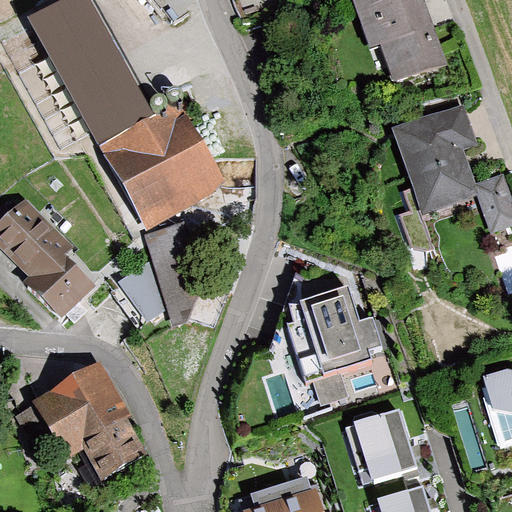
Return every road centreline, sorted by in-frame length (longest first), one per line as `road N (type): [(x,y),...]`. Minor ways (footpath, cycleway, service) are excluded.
road 1 (tertiary): [(209,0),(267,172),(255,251),(205,405),(188,511)]
road 2 (tertiary): [(0,335),(116,361),(182,511)]
road 3 (residential): [(449,0),(511,174)]
